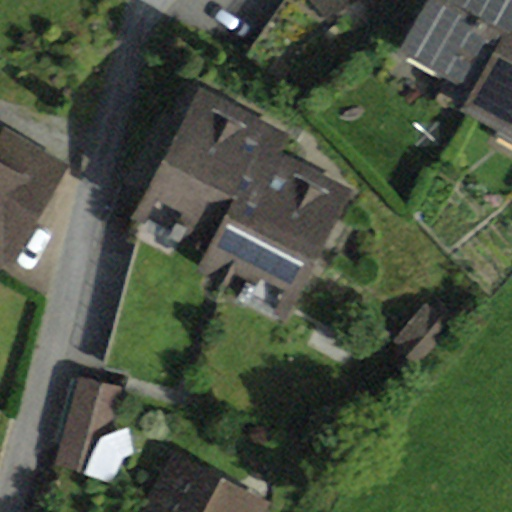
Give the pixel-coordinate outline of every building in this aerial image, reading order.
[(284,0),(245,57),(253,63),(296,0),(284,0)] [(318,0),(330,14),(348,0),(318,0)] [(457,65),(486,80),(472,105),(474,106),(511,37),(511,0),(435,0),(410,47),(450,69),(454,71),(457,65)] [(511,37),(474,106),(506,122),(511,124),(511,37)] [(440,87),(472,105),(486,80),(457,65),(454,71),(450,69),(440,87)] [(307,285),(306,265),(336,207),(292,184),(299,171),(270,155),(279,138),(246,121),(239,134),(195,111),(165,169),(148,179),(154,188),(149,199),(179,215),(172,230),(169,235),(178,239),(183,231),(217,248),(207,266),(244,286),(240,295),(249,299),(251,295),(259,280),(290,296),(295,286),(307,285)] [(511,143),(511,124),(506,122),(504,122),(497,135),(511,143)] [(0,249),(33,192),(42,198),(60,166),(5,134),(0,141),(0,249)] [(172,230),(179,215),(149,199),(141,214),(172,230)] [(282,311),(290,296),(259,280),(251,295),(282,311)] [(405,343),(391,358),(406,372),(453,320),(438,306),(431,314),(427,310),(401,340),(405,343)] [(116,387),(86,380),(62,466),(77,470),(96,434),(110,408),(116,387)] [(96,434),(149,463),(163,436),(110,408),(96,434)] [(255,508),(259,500),(183,458),(179,466),(255,508)] [(179,466),(153,511),(252,511),(255,508),(179,466)]
